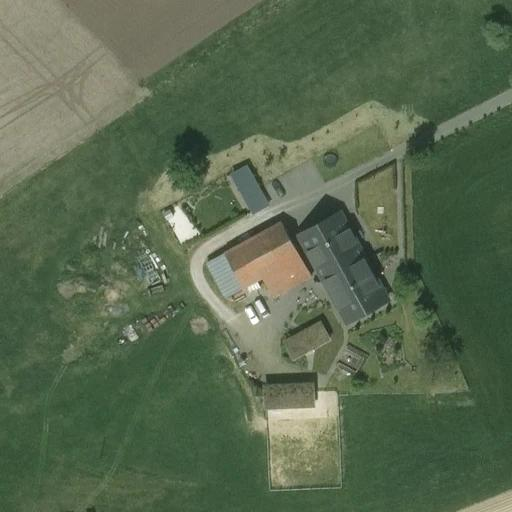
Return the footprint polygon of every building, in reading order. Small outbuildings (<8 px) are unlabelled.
[(239,171),(261,213),(277,205),(255,163),(239,171)] [(386,300),(339,215),(300,236),(347,321),(386,300)] [(281,222),(224,253),(243,288),(262,277),(273,297),(311,276),(281,222)] [(243,288),(224,253),(207,262),(226,298),(243,288)] [(331,319),(291,337),(300,357),(340,339),(331,319)] [(263,388),(264,414),(315,413),(314,387),(263,388)]
